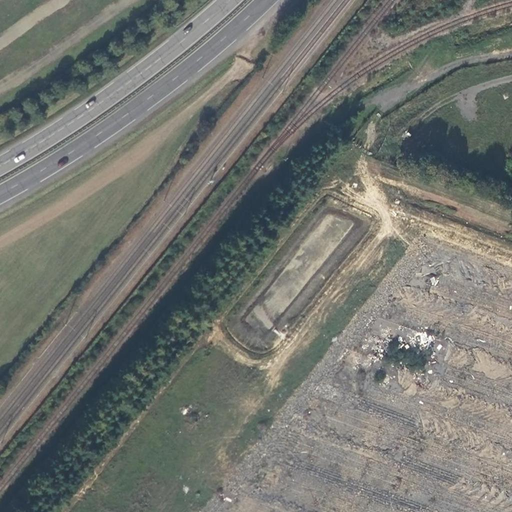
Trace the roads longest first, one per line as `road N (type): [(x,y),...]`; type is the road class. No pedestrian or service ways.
road 1 (track): [(340,161),(67,511)]
road 2 (trunk): [(0,193),(126,116),(265,0)]
road 3 (trunk): [(230,0),(111,97),(0,165)]
road 4 (track): [(340,161),(381,130),(511,80)]
